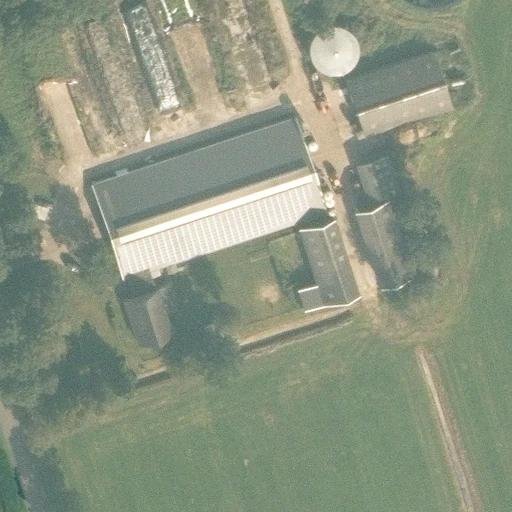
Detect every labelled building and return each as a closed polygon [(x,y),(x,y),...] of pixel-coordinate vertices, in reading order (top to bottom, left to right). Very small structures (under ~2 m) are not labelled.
[(174,0),(196,67),(217,60),(197,0),(174,0)] [(223,0),(256,86),(280,77),(250,0),(223,0)] [(139,101),(113,9),(97,13),(130,132),(150,126),(142,100),(139,101)] [(329,22),(322,23),(315,26),(308,33),(305,41),(305,50),(307,57),(311,63),(317,68),(325,71),(334,71),(342,68),(348,63),(352,57),(354,49),(353,41),(350,33),(344,26),(336,23),(329,22)] [(58,103),(78,98),(61,25),(40,30),(58,103)] [(361,135),(390,125),(450,106),(431,50),(343,79),(361,135)] [(202,106),(232,102),(226,64),(196,69),(202,106)] [(147,269),(324,211),(294,116),(90,183),(121,278),(125,277),(131,296),(122,298),(137,342),(169,332),(154,288),(153,288),(147,269)] [(353,163),(365,200),(396,189),(384,153),(353,163)] [(330,215),(294,227),(319,303),(355,292),(330,215)] [(231,331),(240,331),(240,313),(231,312),(231,331)]
